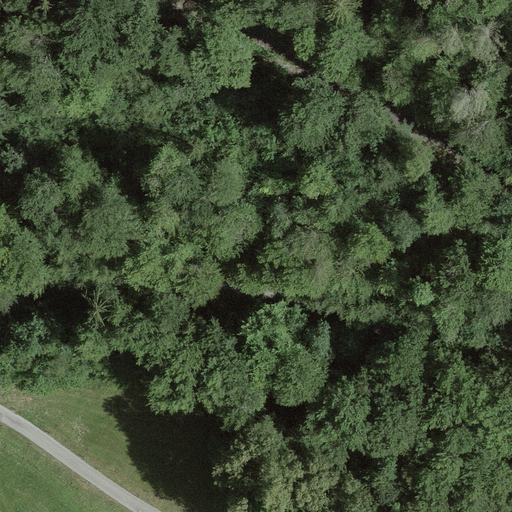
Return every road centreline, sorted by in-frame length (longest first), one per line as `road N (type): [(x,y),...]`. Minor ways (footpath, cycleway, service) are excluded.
road 1 (track): [(511,355),(275,295),(170,284),(72,285),(0,310)]
road 2 (track): [(191,0),(511,176)]
road 3 (track): [(0,413),(152,511)]
